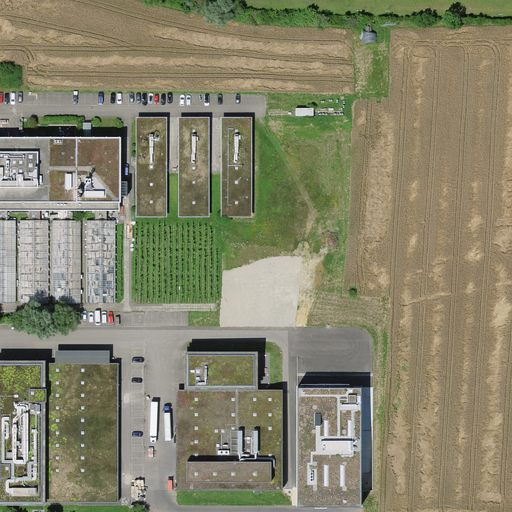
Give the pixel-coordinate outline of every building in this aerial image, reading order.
[(140,218),(168,218),(168,122),(140,122),(140,218)] [(183,218),(210,218),(210,122),(183,122),(183,218)] [(225,218),(253,218),(253,122),(225,122),(225,218)] [(119,183),(119,156),(119,139),(0,138),(0,211),(6,211),(28,211),(39,211),(60,211),(71,211),(94,211),(105,211),(118,211),(118,204),(119,204),(119,203),(119,197),(126,197),(126,183),(119,183)] [(6,221),(6,211),(0,211),(0,304),(15,304),(15,221),(6,221)] [(39,221),(39,211),(28,211),(28,221),(19,221),(19,304),(47,304),(47,221),(39,221)] [(71,221),(71,211),(60,211),(60,221),(51,221),(51,304),(80,304),(80,221),(71,221)] [(105,221),(105,211),(94,211),(94,221),(86,221),(86,304),(114,304),(114,221),(105,221)] [(254,355),(186,355),(186,387),(254,387),(254,355)] [(0,363),(0,502),(117,503),(117,364),(0,363)] [(186,491),(281,491),(281,390),(186,390),(186,491)]
